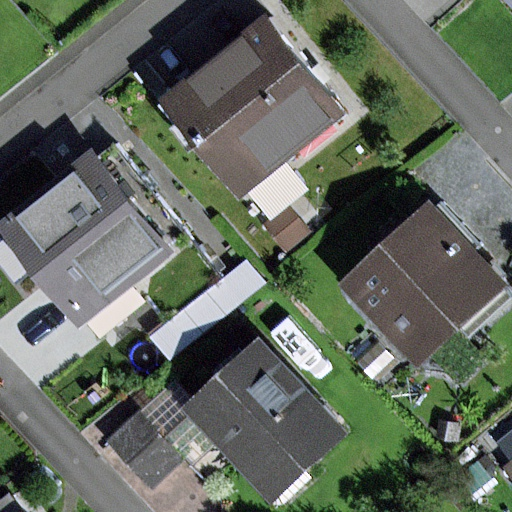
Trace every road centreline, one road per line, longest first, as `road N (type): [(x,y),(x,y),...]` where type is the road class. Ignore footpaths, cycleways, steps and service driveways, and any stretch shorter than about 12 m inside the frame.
road 1 (residential): [(0,148),(188,0)]
road 2 (residential): [(511,154),(366,0)]
road 3 (residential): [(0,379),(124,511)]
